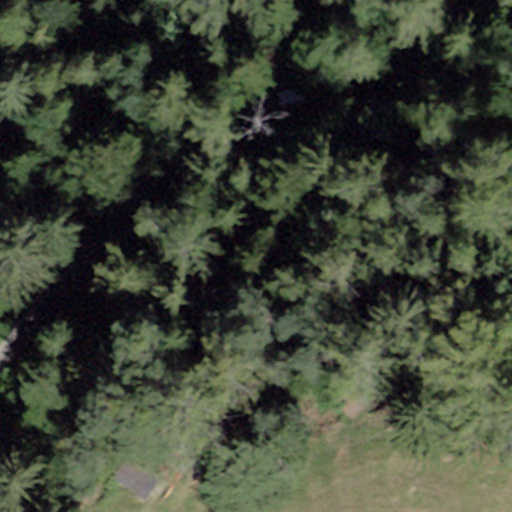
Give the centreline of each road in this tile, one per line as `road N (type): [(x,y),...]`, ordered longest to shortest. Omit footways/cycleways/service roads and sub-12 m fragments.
road 1 (track): [(0,357),(222,146),(390,80),(511,97)]
road 2 (track): [(222,146),(70,92),(0,109)]
